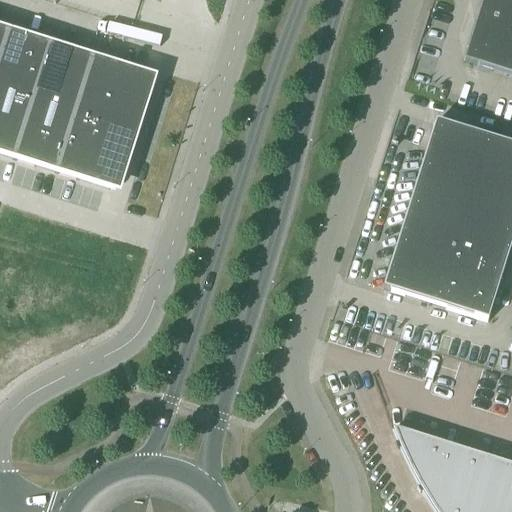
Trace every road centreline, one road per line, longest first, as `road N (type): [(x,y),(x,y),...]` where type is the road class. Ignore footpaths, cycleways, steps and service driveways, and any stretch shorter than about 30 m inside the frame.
road 1 (unclassified): [(247,0),(140,330),(118,352),(36,396),(13,418),(0,456)]
road 2 (unclassified): [(344,511),(295,393),(298,358),(410,0)]
road 3 (secondary): [(201,495),(339,0)]
road 4 (secondary): [(301,0),(144,475)]
